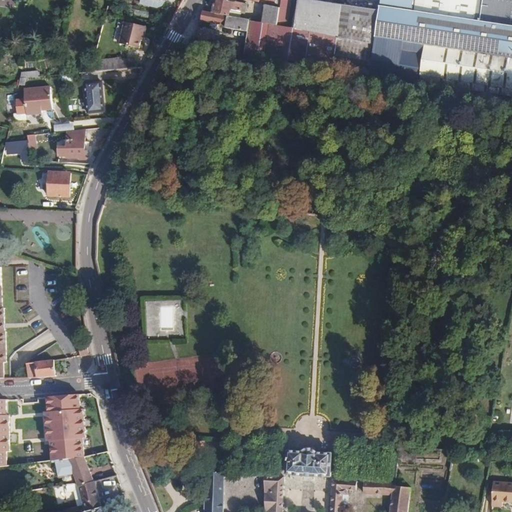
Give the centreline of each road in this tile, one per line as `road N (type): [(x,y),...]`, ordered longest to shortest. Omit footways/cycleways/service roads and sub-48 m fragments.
road 1 (secondary): [(194,0),(107,154),(89,204),(85,268),(109,381)]
road 2 (secondary): [(149,511),(109,381)]
